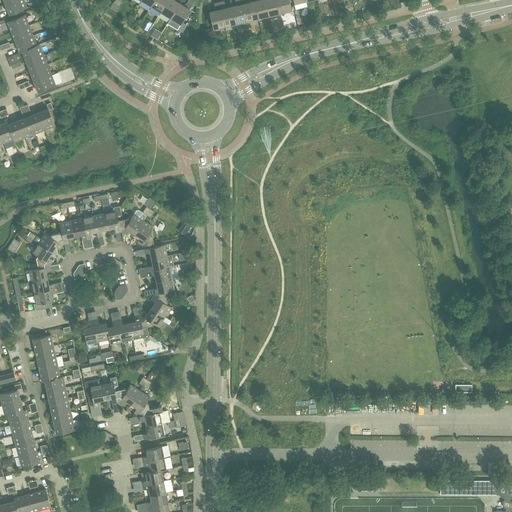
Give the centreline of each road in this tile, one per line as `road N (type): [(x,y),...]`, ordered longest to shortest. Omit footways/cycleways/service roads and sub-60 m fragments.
road 1 (tertiary): [(212,511),(216,254)]
road 2 (tertiary): [(426,18),(281,59),(221,89)]
road 3 (tertiary): [(229,102),(300,62),(429,31)]
road 4 (residential): [(77,315),(137,296),(128,250),(120,245),(75,256),(69,267)]
road 5 (residential): [(55,468),(19,331)]
road 6 (tertiary): [(84,23),(114,70),(173,107)]
road 7 (tertiary): [(216,254),(216,133)]
